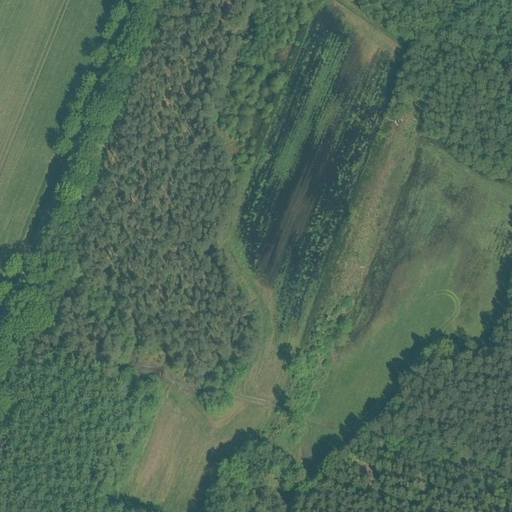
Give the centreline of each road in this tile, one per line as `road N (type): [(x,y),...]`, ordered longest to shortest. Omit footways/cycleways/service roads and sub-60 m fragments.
road 1 (unclassified): [(0,299),(122,0)]
road 2 (track): [(0,336),(154,382)]
road 3 (track): [(361,437),(511,489)]
